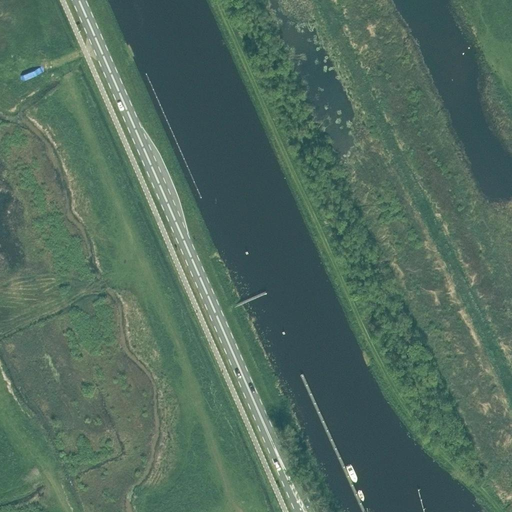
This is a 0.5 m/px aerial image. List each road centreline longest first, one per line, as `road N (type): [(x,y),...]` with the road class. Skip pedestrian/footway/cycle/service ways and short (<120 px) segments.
road 1 (primary): [(305,511),(78,0)]
road 2 (track): [(511,395),(323,0)]
